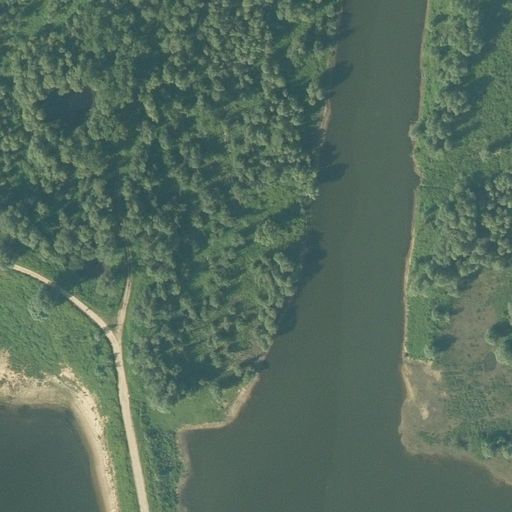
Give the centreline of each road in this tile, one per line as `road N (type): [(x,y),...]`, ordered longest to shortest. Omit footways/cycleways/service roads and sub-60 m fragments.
road 1 (track): [(168,0),(110,196),(130,254),(131,285),(112,328)]
road 2 (track): [(112,328),(144,511)]
road 3 (track): [(112,328),(44,280),(0,263)]
